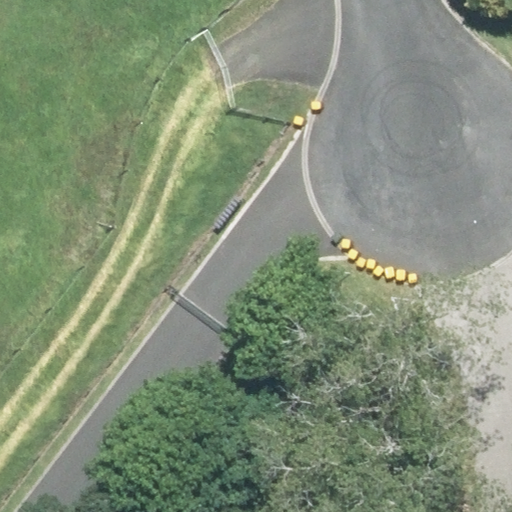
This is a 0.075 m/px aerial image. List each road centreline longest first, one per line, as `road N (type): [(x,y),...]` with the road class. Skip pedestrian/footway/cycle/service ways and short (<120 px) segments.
road 1 (residential): [(26,511),(199,285),(325,152),(380,122),(442,114)]
road 2 (residential): [(511,438),(501,350),(442,114)]
